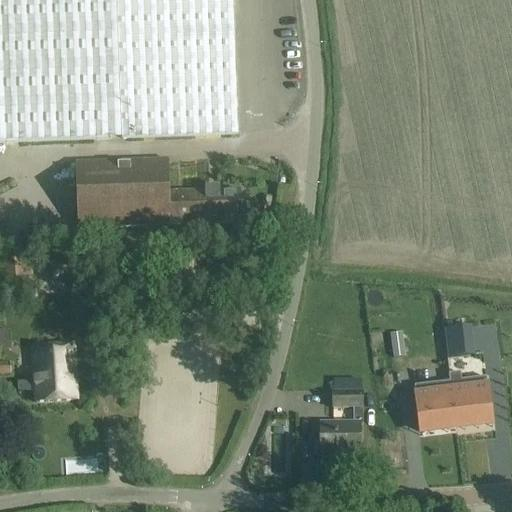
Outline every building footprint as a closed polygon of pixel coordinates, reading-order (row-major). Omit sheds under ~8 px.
[(0,0),(0,143),(237,135),(232,0),(0,0)] [(167,160),(75,163),(77,228),(240,223),(239,190),(218,191),(218,188),(204,188),(204,191),(168,193),(167,160)] [(107,258),(91,258),(91,272),(107,272),(107,258)] [(29,300),(26,262),(0,264),(0,290),(1,303),(29,300)] [(450,359),(469,356),(466,329),(446,331),(450,359)] [(390,335),(393,359),(405,357),(402,334),(390,335)] [(32,348),(34,382),(17,383),(17,392),(35,391),(36,404),(76,402),(72,346),(32,348)] [(0,365),(0,375),(10,375),(10,365),(0,365)] [(488,387),(451,392),(455,423),(464,422),(465,428),(493,424),(488,387)] [(353,410),(352,425),(320,425),(320,457),(359,457),(359,426),(362,426),(362,409),(363,392),(331,393),(331,410),(353,410)] [(446,424),(455,423),(451,392),(414,396),(419,434),(447,430),(446,424)] [(363,488),(363,473),(358,473),(358,474),(321,474),(321,488),(363,488)]
